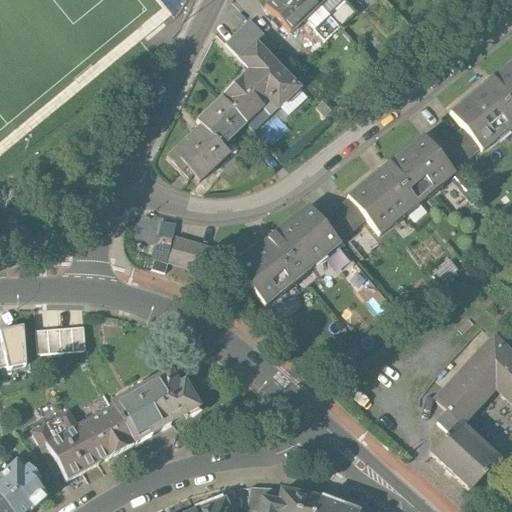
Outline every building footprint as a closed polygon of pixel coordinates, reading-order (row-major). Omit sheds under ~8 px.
[(308,0),(274,0),(264,10),(289,37),(318,10),(308,0)] [(308,0),(318,10),(328,0),(308,0)] [(275,52),(249,25),(225,48),(240,64),(256,49),(266,59),(275,52)] [(266,59),(256,49),(240,64),(250,75),(220,103),(244,128),(270,104),(277,112),(298,93),(266,59)] [(511,65),(450,116),(463,132),(479,152),(482,155),(511,129),(511,65)] [(220,103),(196,125),(200,129),(165,161),(187,185),(193,179),(198,185),(228,158),(220,150),(244,128),(220,103)] [(479,152),(463,132),(435,155),(451,175),(479,152)] [(422,139),(347,201),(348,203),(365,223),(378,239),(453,177),(451,175),(435,155),(422,139)] [(348,203),(321,225),(338,245),(365,223),(348,203)] [(308,209),(232,271),(264,309),(339,247),(338,245),(321,225),(308,209)] [(167,266),(204,276),(211,250),(174,240),(167,266)] [(22,327),(0,332),(0,369),(7,367),(7,371),(25,367),(22,327)] [(83,329),(35,333),(37,357),(84,353),(83,329)] [(511,358),(494,342),(437,403),(449,414),(462,427),(496,391),(511,405),(511,358)] [(169,373),(109,407),(111,411),(132,446),(171,424),(170,423),(196,408),(183,385),(178,388),(169,373)] [(111,411),(78,429),(97,463),(105,459),(106,460),(132,446),(111,411)] [(78,429),(68,412),(59,417),(68,434),(55,442),(45,425),(32,432),(42,450),(47,447),(54,459),(49,462),(55,472),(59,470),(66,482),(98,464),(97,463),(78,429)] [(462,427),(449,414),(439,425),(450,436),(432,455),(473,494),(501,464),(462,427)] [(28,468),(23,471),(16,464),(0,478),(0,500),(10,511),(24,511),(29,509),(31,511),(46,498),(35,485),(39,481),(28,468)] [(248,490),(244,511),(270,511),(272,501),(274,502),(276,492),(248,490)] [(314,511),(319,502),(281,493),(278,502),(274,502),(272,501),(270,511),(314,511)] [(10,511),(0,500),(0,511),(10,511)] [(226,511),(223,501),(195,511),(226,511)] [(347,511),(319,502),(314,511),(347,511)]
